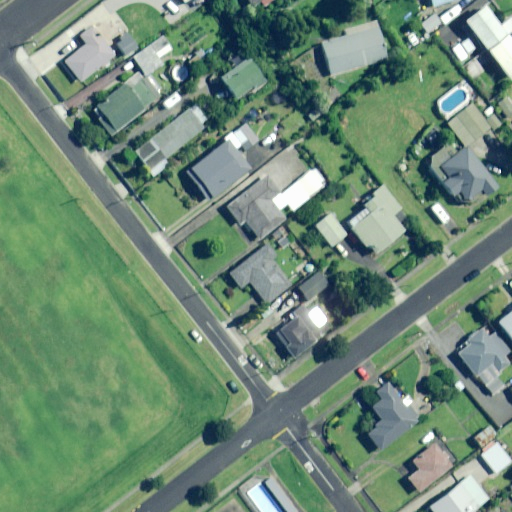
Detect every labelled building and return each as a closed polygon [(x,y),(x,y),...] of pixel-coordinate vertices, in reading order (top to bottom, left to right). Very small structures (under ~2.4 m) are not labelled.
[(145,20),(130,0),(117,0),(111,5),(130,31),(145,20)] [(511,78),(511,43),(483,6),(463,21),(509,81),(511,78)] [(442,24),(435,15),(422,24),(429,34),(442,24)] [(388,59),(377,21),(345,30),(347,36),(321,43),(331,76),(388,59)] [(115,55),(91,26),(78,36),(85,44),(63,62),(80,83),(115,55)] [(138,48),(128,34),(115,43),(125,57),(138,48)] [(173,50),(163,36),(132,58),(145,76),(162,65),(159,60),(173,50)] [(474,50),(466,39),(452,50),(461,61),(474,50)] [(266,83),(248,58),(220,78),(235,100),(250,89),(252,92),(266,83)] [(160,96),(140,71),(95,107),(101,115),(96,120),(109,137),(160,96)] [(511,115),(511,108),(506,98),(496,103),(506,119),(511,115)] [(428,166),(428,168),(439,183),(450,197),(456,193),(464,204),(481,192),(485,197),(496,188),(478,163),(493,152),(481,135),(489,128),(471,104),(446,123),(456,137),(434,153),(433,154),(432,155),(431,156),(430,157),(430,158),(429,159),(429,160),(428,161),(428,162),(428,163),(428,164),(428,165),(428,166)] [(205,129),(189,109),(134,152),(149,172),(205,129)] [(246,124),(235,133),(233,131),(223,139),(224,141),(188,169),(208,196),(211,199),(248,169),(239,157),(259,141),(246,124)] [(328,186),(315,169),(280,195),(266,176),(224,207),(238,226),(244,222),(257,240),(285,219),(279,210),(287,204),(293,212),(328,186)] [(344,224),(364,247),(367,244),(375,254),(403,231),(391,216),(400,209),(381,186),(370,195),(359,203),(363,208),(344,224)] [(346,236),(330,214),(314,225),(329,247),(346,236)] [(275,256),(267,245),(228,274),(239,289),(249,282),(265,305),(288,288),(282,280),(285,277),(272,259),(275,256)] [(328,287),(318,273),(298,288),(308,302),(328,287)] [(355,313),(348,305),(337,314),(344,322),(355,313)] [(292,359),(333,329),(326,319),(317,326),(302,306),(287,316),(290,320),(273,333),(292,359)] [(511,307),(510,309),(511,311),(496,322),(511,342),(511,307)] [(481,328),(463,343),(466,346),(456,353),(475,378),(477,376),(492,395),(504,386),(495,375),(509,364),(501,353),(505,350),(496,339),(492,341),(481,328)] [(400,402),(385,383),(374,393),(379,400),(369,408),(380,420),(371,427),(364,433),(378,451),(417,419),(402,401),(400,402)] [(505,419),(495,411),(489,418),(499,426),(505,419)] [(495,436),(489,426),(472,438),(479,448),(495,436)] [(511,462),(494,444),(493,442),(481,452),(482,454),(480,456),(495,475),(511,462)] [(451,466),(433,443),(410,461),(417,470),(406,478),(417,493),(451,466)] [(471,511),(488,500),(469,475),(427,507),(430,511),(471,511)]
